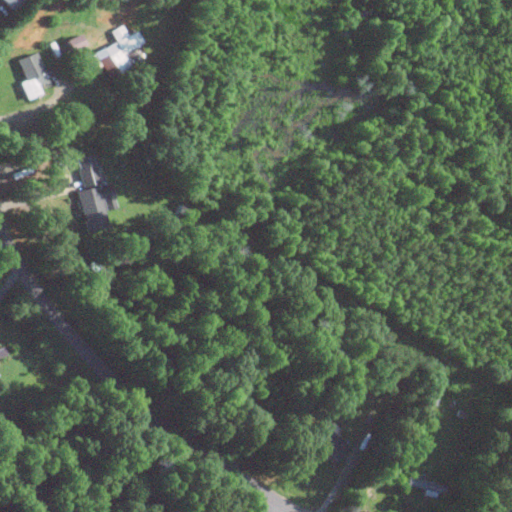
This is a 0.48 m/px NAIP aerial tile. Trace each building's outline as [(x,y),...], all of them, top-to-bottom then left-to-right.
[(2,0),(12,10),(22,0),(2,0)] [(110,31),(116,42),(92,54),(95,61),(107,55),(116,73),(129,66),(123,53),(143,43),(137,31),(127,36),(121,25),(110,31)] [(16,60),(24,80),(19,82),(26,101),(41,95),(37,87),(48,82),(35,52),(16,60)] [(76,158),(82,188),(76,190),(85,231),(106,226),(103,210),(114,207),(109,183),(99,185),(92,154),(76,158)] [(348,443),(318,423),(307,438),(338,458),(348,443)] [(444,493),(446,485),(407,476),(405,484),(423,489),(422,494),(434,497),(436,491),(444,493)]
